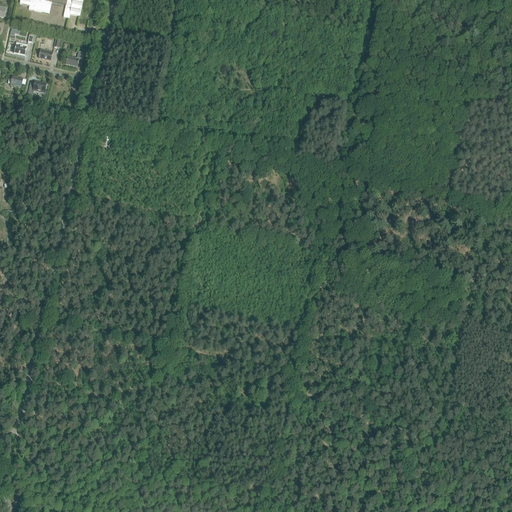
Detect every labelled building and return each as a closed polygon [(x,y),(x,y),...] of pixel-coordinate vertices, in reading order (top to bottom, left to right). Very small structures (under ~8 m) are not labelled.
[(20,0),(20,4),(29,6),(29,10),(49,14),(51,4),(66,7),(63,18),(69,19),(70,15),(80,17),(83,0),(20,0)] [(16,43),(14,53),(25,56),(27,46),(16,43)] [(40,50),(39,55),(39,56),(38,56),(38,57),(39,58),(38,59),(43,60),(44,59),(47,60),(47,61),(51,62),(53,53),(40,50)] [(76,58),(76,59),(67,57),(66,65),(77,67),(79,59),(83,60),(84,53),(78,52),(77,58),(76,58)] [(12,77),(11,85),(14,86),(14,87),(21,88),(23,79),(19,78),(19,79),(17,78),(12,77)] [(39,83),(35,82),(33,91),(45,93),(47,84),(42,83),(39,83)]
